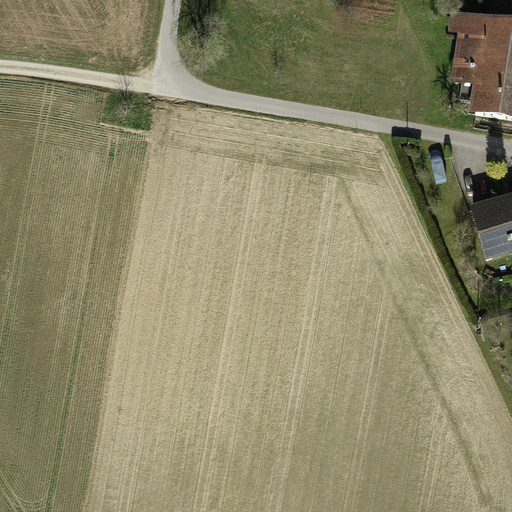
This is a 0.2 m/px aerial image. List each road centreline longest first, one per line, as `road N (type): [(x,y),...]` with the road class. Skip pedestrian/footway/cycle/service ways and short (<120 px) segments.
road 1 (track): [(163,89),(511,150)]
road 2 (track): [(0,68),(163,89)]
